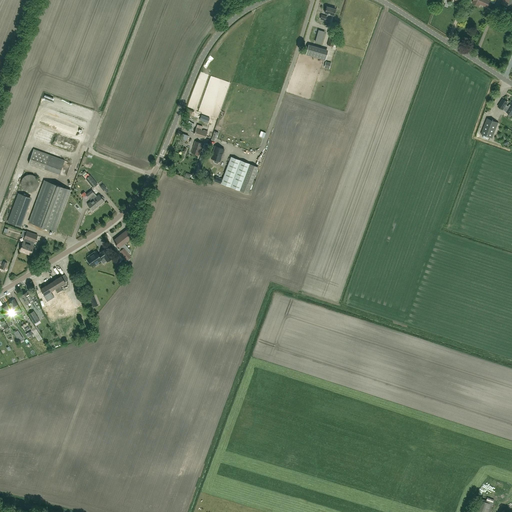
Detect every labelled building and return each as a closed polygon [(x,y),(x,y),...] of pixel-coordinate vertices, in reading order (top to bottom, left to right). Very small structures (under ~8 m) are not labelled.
[(334,15),(336,9),(327,7),(325,13),(327,14),(326,17),(322,16),(321,19),(330,22),(331,18),(331,15),(334,15)] [(324,32),(318,30),(315,41),(321,43),(324,32)] [(333,47),(335,38),(330,36),(327,45),(333,47)] [(325,60),(327,52),(308,47),(306,55),(325,60)] [(511,102),(509,107),(505,104),(507,101),(503,99),(498,106),(511,115),(511,102)] [(61,110),(92,120),(95,112),(64,102),(61,110)] [(202,115),(200,120),(208,123),(210,118),(202,115)] [(65,125),(86,131),(88,123),(67,116),(65,125)] [(481,134),(492,138),(498,123),(487,118),(481,134)] [(55,132),(81,139),(84,131),(43,120),(42,124),(56,128),(55,132)] [(201,129),(197,127),(194,135),(205,138),(207,131),(204,130),(203,131),(201,131),(201,129)] [(199,155),(203,143),(195,141),(192,153),(199,155)] [(219,163),(219,161),(220,161),(225,149),(216,146),(211,158),(215,159),(214,161),(215,162),(218,163),(219,163)] [(64,160),(34,149),(28,164),(59,175),(64,160)] [(258,167),(231,157),(221,183),(248,194),(258,167)] [(38,184),(38,183),(38,182),(38,181),(38,180),(37,179),(36,178),(36,177),(34,176),(33,175),(32,175),(31,174),(29,174),(28,175),(27,175),(26,175),(25,176),(24,176),(23,177),(22,178),(22,179),(21,180),(21,182),(21,183),(21,185),(21,186),(22,187),(22,188),(23,189),(24,190),(25,191),(26,191),(27,192),(28,192),(29,192),(31,192),(32,192),(33,191),(34,191),(36,190),(36,189),(37,188),(38,187),(38,185),(38,184)] [(86,178),(93,187),(98,184),(90,175),(86,178)] [(55,232),(56,230),(70,190),(44,181),(29,222),(55,232)] [(89,192),(100,205),(104,201),(105,200),(105,199),(103,197),(102,197),(101,197),(99,194),(96,196),(94,193),(92,190),(89,192)] [(100,205),(89,192),(87,194),(89,197),(91,199),(90,200),(91,201),(87,204),(92,210),(100,205)] [(19,226),(21,221),(10,216),(8,222),(19,226)] [(133,238),(133,237),(127,229),(126,230),(127,230),(114,240),(113,240),(120,248),(121,250),(120,251),(127,260),(131,257),(131,256),(128,252),(130,251),(125,244),(132,237),(133,238)] [(25,238),(23,242),(33,246),(35,242),(37,235),(27,231),(27,232),(25,237),(24,238),(25,238)] [(23,242),(20,251),(30,255),(34,246),(33,246),(23,242)] [(112,258),(108,252),(105,248),(100,252),(101,253),(98,254),(96,252),(87,258),(87,259),(86,260),(88,263),(89,262),(92,266),(102,259),(104,257),(107,262),(112,258)] [(61,276),(55,280),(58,287),(55,289),(57,293),(62,290),(60,286),(65,282),(62,277),(62,276),(61,276)] [(55,280),(41,289),(44,295),(44,296),(47,301),(54,297),(51,291),(55,289),(58,287),(55,280)] [(32,293),(29,294),(27,292),(21,295),(26,304),(30,301),(34,307),(39,305),(32,293)] [(15,299),(7,304),(10,308),(8,310),(11,314),(12,313),(16,310),(18,314),(22,312),(20,308),(15,299)] [(4,312),(2,313),(3,315),(7,322),(10,325),(12,324),(10,320),(14,317),(12,313),(11,314),(8,310),(10,308),(7,304),(2,307),(4,312)] [(80,317),(87,314),(84,307),(77,310),(80,317)] [(28,314),(34,324),(34,323),(39,320),(40,320),(34,311),(28,314)] [(490,511),(493,504),(479,499),(474,511),(490,511)]
